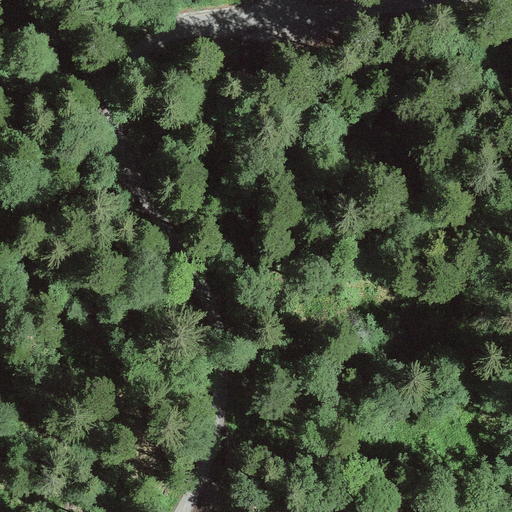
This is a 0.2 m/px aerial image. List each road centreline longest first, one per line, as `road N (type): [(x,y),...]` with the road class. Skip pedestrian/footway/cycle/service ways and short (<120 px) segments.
road 1 (unclassified): [(409,0),(185,27),(161,35),(115,95),(115,123),(137,183),(196,279),(219,337),(219,416),(192,511)]
road 2 (track): [(511,231),(395,183),(380,169),(379,144),(407,94),(444,64),(511,37)]
